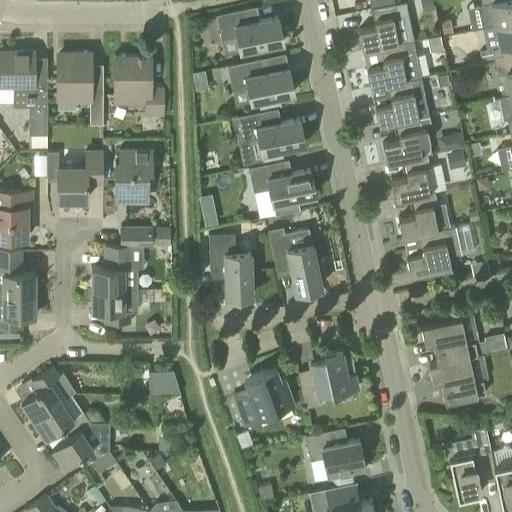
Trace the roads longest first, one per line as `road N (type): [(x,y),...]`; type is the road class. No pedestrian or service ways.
road 1 (residential): [(381,308),(305,0)]
road 2 (residential): [(427,511),(413,489),(381,308)]
road 3 (residential): [(0,375),(63,348),(64,247),(83,235)]
road 4 (residential): [(0,6),(175,13)]
road 5 (residential): [(233,324),(381,308)]
road 6 (residential): [(381,308),(242,358)]
road 7 (residential): [(0,501),(40,474),(0,408)]
